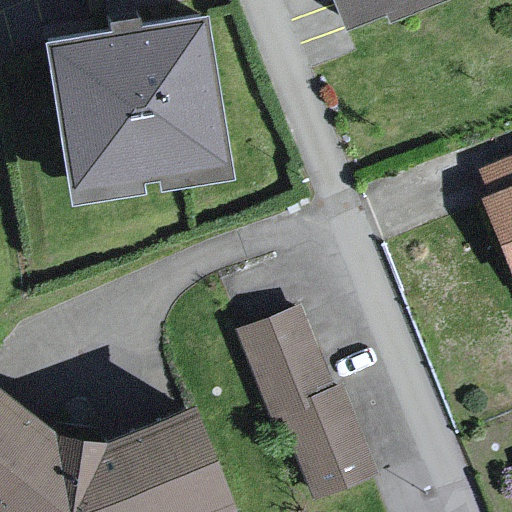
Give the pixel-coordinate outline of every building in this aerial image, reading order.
[(311,0),(325,33),(424,0),(311,0)] [(107,91),(96,35),(41,41),(66,204),(222,176),(201,16),(136,27),(141,86),(107,91)] [(511,159),(475,173),(484,197),(473,200),(505,290),(511,291),(511,159)] [(298,309),(231,335),(310,503),(373,478),(298,309)] [(201,511),(214,508),(169,412),(87,441),(40,434),(0,401),(0,511),(201,511)]
